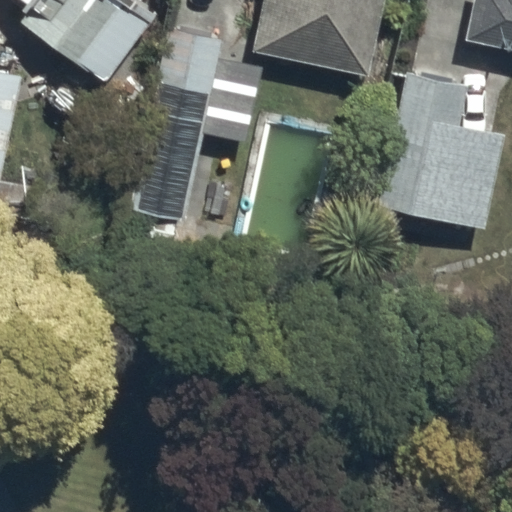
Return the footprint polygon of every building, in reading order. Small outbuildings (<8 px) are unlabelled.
[(24,0),(14,14),(97,72),(151,3),(147,0),(24,0)] [(362,68),(375,0),(254,0),(245,44),(362,68)] [(511,44),(511,0),(463,0),(456,34),(511,44)] [(220,31),(161,20),(122,229),(169,238),(175,207),(180,208),(195,125),(241,134),(255,60),(216,53),(220,31)] [(0,152),(17,64),(0,60),(0,152)] [(500,127),(455,117),(463,76),(393,61),(363,196),(479,221),(500,127)]
